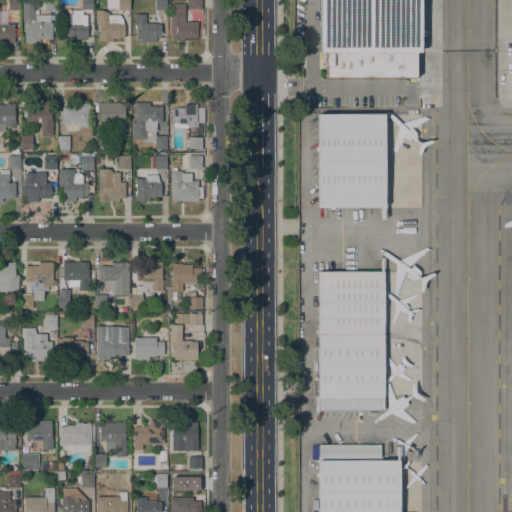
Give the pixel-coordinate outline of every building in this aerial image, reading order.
[(7,0),(18,0),(18,10),(7,10),(7,0)] [(56,0),(56,10),(44,10),(44,9),(40,10),(37,8),(37,0),(56,0)] [(93,0),(93,6),(93,10),(81,10),(81,0),(93,0)] [(129,0),(129,10),(117,10),(117,8),(106,8),(106,0),(129,0)] [(155,0),(166,0),(166,10),(155,10),(155,0)] [(201,0),(201,8),(188,9),(188,0),(201,0)] [(319,0),(420,0),(420,52),(416,52),(416,77),(325,77),(325,52),(320,52),(319,0)] [(50,15),(50,22),(52,22),(52,39),(39,39),(39,43),(24,43),(24,22),(22,22),(22,2),(33,2),(33,13),(35,15),(50,15)] [(171,42),(171,38),(170,14),(171,14),(171,4),(184,4),(184,22),(197,22),(197,37),(184,38),(184,41),(171,42)] [(95,10),(102,10),(108,13),(108,15),(120,15),(122,20),(122,21),(124,21),(124,32),(125,32),(125,34),(124,34),(124,38),(119,38),(119,39),(112,39),(112,41),(98,41),(98,36),(99,36),(99,24),(98,24),(98,22),(95,22),(95,10)] [(87,38),(82,38),(82,39),(74,39),(74,42),(61,43),(60,14),(72,14),(72,11),(82,11),(82,15),(87,15),(87,38)] [(145,42),(145,43),(135,43),(136,24),(135,24),(135,14),(146,14),(145,23),(156,23),(156,24),(161,24),(160,38),(155,38),(155,42),(145,42)] [(0,24),(9,24),(9,25),(14,25),(14,43),(0,43),(0,24)] [(131,122),(135,122),(134,103),(149,102),(149,106),(162,106),(162,123),(156,123),(156,131),(155,131),(155,136),(166,136),(167,149),(154,149),(154,142),(145,142),(145,139),(132,139),(131,122)] [(0,105),(5,105),(5,103),(14,104),(14,121),(15,121),(15,127),(5,126),(4,132),(0,132),(0,136),(3,136),(2,146),(0,146),(0,105)] [(41,123),(31,123),(31,122),(26,122),(26,107),(31,107),(38,106),(38,103),(51,103),(51,121),(52,121),(52,136),(41,137),(41,123)] [(99,103),(124,103),(124,117),(125,117),(125,132),(114,131),(114,122),(104,122),(104,121),(99,121),(99,103)] [(61,104),(88,104),(88,123),(62,123),(61,104)] [(196,104),(196,122),(197,122),(197,127),(187,127),(187,128),(173,128),(173,123),(171,123),(171,110),(176,110),(176,108),(184,108),(184,104),(196,104)] [(347,114),(347,111),(354,111),(354,114),(384,114),(384,208),(333,208),(333,210),(329,210),(329,208),(317,208),(317,151),(316,151),(316,147),(317,147),(317,114),(347,114)] [(20,136),(32,136),(32,149),(20,150),(20,136)] [(57,150),(57,136),(69,136),(69,150),(68,150),(68,153),(57,152),(57,150)] [(106,136),(106,149),(94,149),(94,136),(106,136)] [(201,137),(201,149),(188,149),(188,137),(201,137)] [(93,156),(92,169),(81,169),(81,152),(93,152),(93,156)] [(130,156),(130,169),(117,169),(117,155),(130,156)] [(201,155),(201,168),(188,168),(188,155),(201,155)] [(19,156),(19,169),(7,169),(7,156),(19,156)] [(56,156),(56,169),(44,169),(44,156),(56,156)] [(166,156),(166,169),(154,169),(155,156),(166,156)] [(62,202),(62,184),(58,184),(58,169),(74,169),(74,173),(79,173),(82,175),(82,183),(87,183),(87,196),(82,196),(82,198),(75,198),(75,202),(62,202)] [(15,198),(2,198),(2,202),(0,202),(0,170),(7,170),(7,174),(9,174),(9,182),(15,182),(15,198)] [(170,171),(182,171),(182,173),(191,173),(191,181),(198,181),(198,187),(202,187),(202,197),(198,197),(198,201),(170,201),(170,171)] [(50,197),(45,197),(45,198),(38,198),(38,202),(25,202),(26,194),(20,194),(20,187),(22,187),(22,180),(25,180),(25,173),(34,173),(34,172),(46,172),(45,183),(51,183),(50,197)] [(98,173),(109,173),(109,182),(124,182),(124,198),(119,198),(119,201),(108,201),(108,202),(98,202),(98,173)] [(144,179),(144,175),(150,175),(150,174),(157,174),(159,183),(161,183),(161,197),(156,197),(156,198),(149,198),(149,201),(135,201),(135,195),(136,195),(136,193),(134,193),(134,192),(136,192),(136,186),(134,186),(134,184),(135,184),(135,179),(144,179)] [(18,291),(6,291),(6,292),(0,292),(0,263),(5,263),(5,262),(14,262),(14,275),(18,275),(18,291)] [(24,266),(37,266),(37,262),(52,262),(52,281),(56,281),(56,285),(52,285),(52,287),(48,287),(48,290),(43,290),(43,300),(32,300),(32,308),(20,309),(20,295),(32,295),(32,291),(30,291),(27,283),(25,283),(24,266)] [(63,262),(88,262),(87,280),(88,280),(88,291),(78,291),(78,281),(68,281),(68,280),(62,280),(63,262)] [(111,295),(106,292),(107,290),(104,288),(104,282),(98,282),(99,266),(100,266),(104,266),(112,267),(112,262),(128,262),(128,295),(114,295),(114,308),(93,308),(93,295),(111,295)] [(161,279),(162,279),(162,290),(141,290),(141,295),(142,295),(142,311),(130,311),(130,308),(130,295),(130,286),(141,286),(141,281),(136,281),(136,273),(134,273),(134,270),(136,270),(136,265),(149,265),(149,262),(161,262),(161,279)] [(171,292),(170,281),(171,281),(171,263),(180,263),(180,264),(191,264),(191,268),(200,268),(200,277),(199,277),(199,279),(197,279),(197,282),(191,282),(191,283),(181,283),(181,292),(171,292)] [(383,411),(376,411),(376,413),(369,413),(369,411),(317,410),(317,396),(318,396),(318,307),(316,307),(316,301),(318,301),(318,272),(383,272),(383,411)] [(171,300),(171,292),(180,293),(180,300),(171,300)] [(69,295),(69,309),(57,308),(57,295),(69,295)] [(188,297),(201,297),(201,309),(188,309),(188,297)] [(201,314),(202,314),(201,325),(187,325),(188,314),(196,314),(196,311),(201,311),(201,314)] [(44,328),(44,315),(47,315),(47,313),(54,313),(54,315),(56,315),(56,328),(44,328)] [(93,324),(93,328),(81,328),(81,314),(93,315),(93,318),(93,324)] [(0,359),(0,325),(4,325),(4,338),(9,338),(9,342),(20,342),(20,355),(9,355),(9,357),(1,357),(1,359),(0,359)] [(171,360),(171,343),(170,343),(170,325),(181,325),(181,341),(191,341),(191,342),(197,342),(197,360),(171,360)] [(119,326),(119,327),(127,327),(127,356),(120,355),(120,356),(112,356),(112,359),(97,359),(97,357),(96,357),(96,326),(119,326)] [(51,357),(46,357),(46,361),(36,361),(25,361),(25,338),(21,338),(21,328),(35,328),(34,332),(35,332),(35,334),(46,334),(46,342),(51,342),(51,357)] [(155,356),(155,357),(148,357),(148,359),(141,359),(141,360),(137,360),(137,359),(133,359),(134,337),(155,338),(155,330),(165,330),(165,342),(163,342),(163,356),(155,356)] [(62,361),(62,343),(61,343),(61,338),(72,338),(72,341),(82,341),(82,342),(87,342),(87,356),(82,356),(82,357),(75,357),(75,361),(62,361)] [(52,450),(41,450),(41,441),(32,441),(32,440),(26,440),(26,426),(31,426),(31,425),(39,425),(39,421),(51,421),(51,439),(52,439),(52,450)] [(125,457),(114,457),(115,450),(105,450),(105,442),(101,442),(101,441),(99,441),(99,425),(104,426),(104,423),(115,423),(115,421),(125,422),(125,439),(125,457)] [(142,444),(142,450),(133,450),(133,427),(141,427),(141,426),(148,426),(148,423),(149,423),(149,421),(153,421),(153,423),(164,423),(164,444),(142,444)] [(67,426),(67,425),(74,425),(74,422),(90,423),(90,426),(91,426),(91,435),(92,435),(92,439),(91,439),(91,445),(84,445),(84,446),(81,445),(78,445),(75,445),(74,445),(69,445),(59,444),(59,426),(67,426)] [(171,428),(177,428),(177,422),(197,422),(197,440),(198,440),(198,451),(188,451),(188,452),(171,452),(171,428)] [(0,450),(0,426),(15,427),(15,439),(15,445),(14,445),(14,451),(0,450)] [(318,511),(319,459),(311,459),(311,445),(380,445),(380,460),(399,461),(398,511),(318,511)] [(166,461),(158,461),(158,451),(166,450),(166,461)] [(37,454),(37,469),(20,469),(20,454),(37,454)] [(94,468),(94,454),(106,454),(105,468),(94,468)] [(201,457),(201,469),(188,469),(188,457),(201,457)] [(201,472),(201,486),(187,487),(187,472),(201,472)] [(8,488),(8,474),(20,474),(20,488),(8,488)] [(81,487),(81,483),(77,483),(76,476),(81,476),(81,474),(93,474),(93,487),(81,487)] [(166,487),(154,487),(154,483),(150,483),(150,474),(166,474),(166,487)] [(53,511),(24,511),(24,497),(44,497),(44,488),(53,488),(53,511)] [(88,500),(88,511),(61,511),(61,497),(62,497),(62,489),(75,489),(86,500),(88,500)] [(96,511),(96,497),(119,497),(119,492),(126,492),(126,501),(127,501),(127,511),(96,511)] [(136,511),(136,503),(135,503),(135,497),(146,497),(146,501),(156,501),(156,502),(161,502),(161,511),(162,511),(136,511)] [(193,497),(193,501),(200,501),(200,511),(170,511),(170,497),(193,497)] [(0,511),(0,500),(15,500),(15,511),(0,511)]
